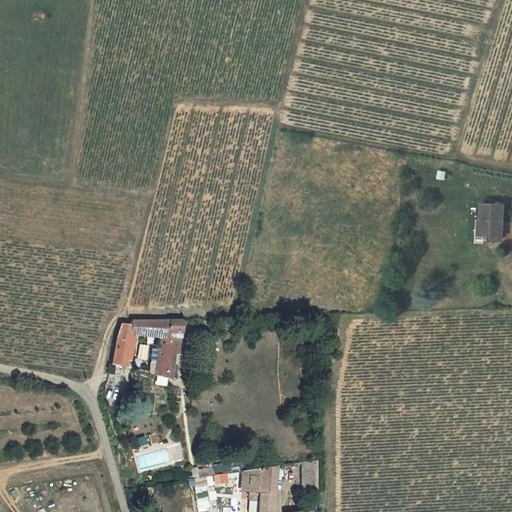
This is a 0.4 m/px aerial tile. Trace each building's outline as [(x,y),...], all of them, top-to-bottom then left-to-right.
[(446,179),(447,171),(440,170),(438,178),(446,179)] [(502,240),(503,222),(504,205),(482,203),(480,238),(502,240)] [(167,339),(168,334),(180,334),(180,321),(130,322),(129,327),(118,327),(116,334),(114,342),(113,347),(111,365),(125,367),(126,361),(129,360),(132,343),(133,337),(158,339),(158,342),(156,374),(166,376),(170,342),(170,340),(167,339)] [(315,492),(316,460),(301,463),(301,493),(315,492)] [(257,501),(256,511),(270,511),(273,467),(247,470),(244,471),(242,472),(240,492),(244,492),(248,493),(248,500),(257,501)] [(228,472),(214,473),(214,484),(228,484),(228,472)]
